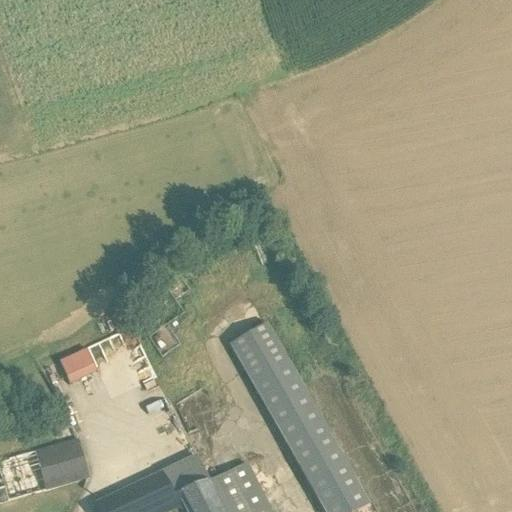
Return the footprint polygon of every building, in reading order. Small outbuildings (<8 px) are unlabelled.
[(361,511),(370,507),(360,489),(267,326),(230,348),(324,511),(361,511)] [(56,364),(62,385),(92,376),(86,354),(56,364)] [(0,504),(90,479),(84,460),(79,443),(0,465),(0,504)] [(204,470),(199,458),(127,492),(99,505),(97,508),(99,511),(166,511),(181,504),(183,503),(180,496),(210,482),(204,470)] [(225,475),(210,482),(180,496),(183,503),(187,511),(271,511),(248,465),(225,475)]
